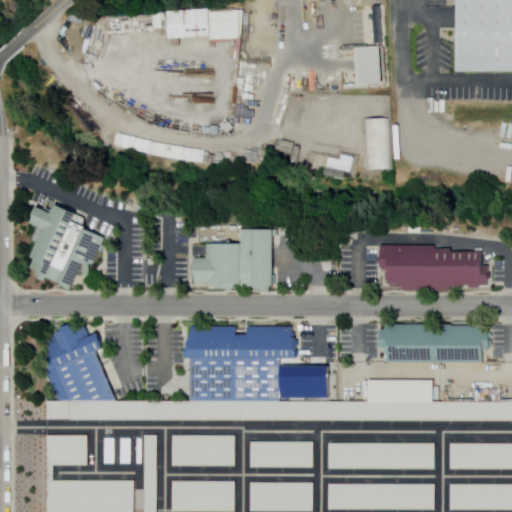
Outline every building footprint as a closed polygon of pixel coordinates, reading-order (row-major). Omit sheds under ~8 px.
[(511,0),(511,74),(455,74),(455,0),(511,0)] [(354,51),(379,49),(381,88),(356,89),(354,51)] [(365,121),(391,119),(394,170),(369,172),(365,121)] [(298,160),(278,155),(282,139),(302,144),(298,160)] [(355,163),(353,176),(311,169),(313,155),(355,163)] [(58,201),(90,215),(86,224),(110,234),(98,263),(86,258),(77,281),(34,264),(39,253),(35,252),(47,224),(33,218),(39,203),(55,209),(58,201)] [(276,229),(277,284),(213,284),(213,279),(197,279),(197,254),(212,254),(212,244),(245,244),(245,229),(276,229)] [(488,245),(488,266),(488,285),(388,285),(388,268),(379,268),(379,244),(488,245)] [(83,322),(88,334),(95,331),(101,347),(94,349),(114,400),(56,399),(44,372),(45,359),(50,350),(45,338),(83,322)] [(385,325),(485,326),(485,331),(489,331),(489,350),(483,350),(483,364),(385,363),(385,348),(379,348),(379,330),(385,330),(385,325)] [(185,338),(190,338),(191,326),(236,326),(236,334),(247,334),(247,326),(293,326),(293,359),(280,359),(279,402),(190,401),(190,358),(183,358),(183,349),(185,349),(185,338)] [(46,402),(511,405),(511,421),(46,421),(46,402)] [(87,466),(47,466),(47,436),(87,437),(87,466)] [(145,511),(145,436),(159,436),(158,511),(145,511)] [(173,437),(237,437),(237,467),(173,467),(173,437)] [(102,465),(113,465),(113,439),(102,439),(102,465)] [(129,465),(129,439),(117,439),(117,465),(129,465)] [(314,443),(313,468),(251,467),(252,443),(314,443)] [(511,444),(511,469),(451,470),(452,444),(511,444)] [(436,445),(436,469),(330,469),(330,445),(436,445)] [(135,482),(135,511),(47,511),(47,481),(135,482)] [(173,511),(173,483),(235,482),(236,511),(173,511)] [(313,484),(313,511),(251,511),(251,484),(313,484)] [(435,485),(436,510),(330,511),(330,485),(435,485)] [(511,485),(511,511),(452,511),(452,485),(511,485)]
